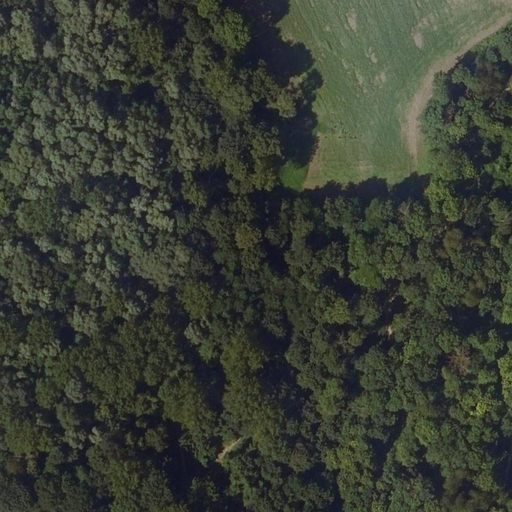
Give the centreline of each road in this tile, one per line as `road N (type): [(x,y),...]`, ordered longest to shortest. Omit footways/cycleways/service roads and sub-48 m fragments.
road 1 (unknown): [(435,511),(447,364),(474,297),(474,275),(511,224)]
road 2 (unknown): [(444,439),(325,446),(295,433),(242,437),(234,466),(217,479)]
